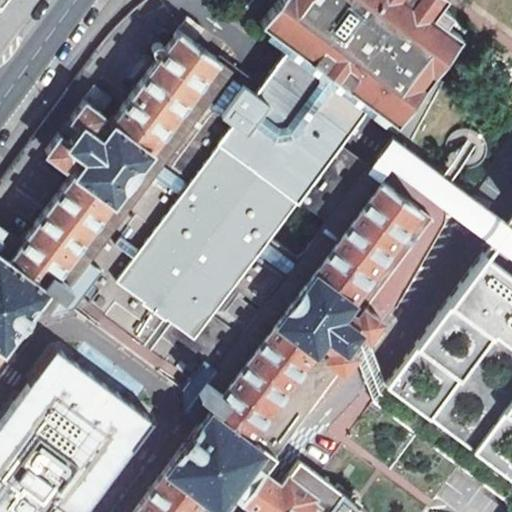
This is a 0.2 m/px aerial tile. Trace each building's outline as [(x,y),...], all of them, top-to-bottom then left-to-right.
[(289,42),(366,99),(394,120),(458,33),(440,20),(448,10),(438,3),(440,0),(277,0),(262,21),(289,42)] [(330,149),(247,84),(192,42),(201,29),(186,18),(104,129),(94,122),(112,98),(94,84),(70,117),(80,124),(68,140),(58,133),(17,189),(45,209),(20,242),(8,258),(0,252),(0,350),(47,287),(61,297),(53,308),(74,307),(80,300),(191,381),(182,391),(188,407),(194,398),(209,409),(132,511),(209,511),(227,489),(249,505),(258,511),(256,511),(366,511),(296,459),(278,484),(270,478),(261,471),(272,457),(334,372),(336,373),(341,367),(340,366),(351,352),(343,345),(355,330),(363,336),(378,317),(364,306),(362,306),(359,303),(352,312),(343,306),(416,207),(379,179),(220,394),(213,389),(205,383),(237,340),(208,319),(229,291),(258,312),(293,264),(263,242),(292,204),(322,225),(361,172),(330,149)] [(247,84),(330,149),(351,120),(366,99),(289,42),(273,64),(265,74),(259,69),(247,84)] [(388,135),(364,168),(379,179),(390,165),(511,256),(511,228),(445,178),(388,135)] [(322,225),(293,264),(258,312),(237,340),(205,383),(220,394),(379,179),(364,168),(361,172),(322,225)] [(428,216),(416,207),(343,306),(352,312),(359,303),(362,306),(364,306),(428,216)] [(0,227),(0,252),(8,258),(20,242),(0,227)] [(511,275),(482,253),(383,385),(452,437),(511,482),(511,275)] [(47,287),(0,350),(0,380),(53,308),(61,297),(47,287)] [(0,511),(85,511),(156,416),(60,345),(0,422),(0,511)] [(132,511),(209,409),(194,398),(188,407),(110,511),(132,511)]
